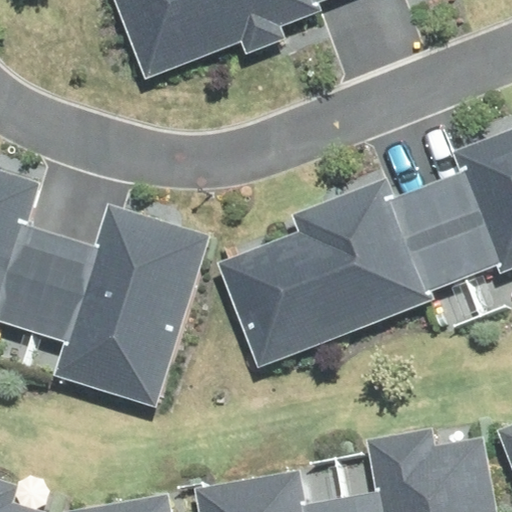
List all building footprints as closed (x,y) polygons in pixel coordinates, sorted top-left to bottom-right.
[(130,0),(164,86),(388,0),(130,0)] [(239,268),(280,373),(511,283),(511,140),(468,157),(476,176),(412,201),(406,186),(307,225),(312,239),(239,268)] [(0,355),(6,357),(18,316),(83,335),(71,376),(184,410),(235,240),(190,227),(195,212),(129,193),(115,238),(45,217),(55,186),(0,170),(0,355)] [(191,511),(189,501),(127,511),(511,511),(511,495),(503,446),(457,454),(455,439),(387,451),(395,498),(323,510),(318,478),(214,497),(217,511),(191,511)] [(0,511),(32,511),(30,511),(36,492),(0,480),(0,511)]
